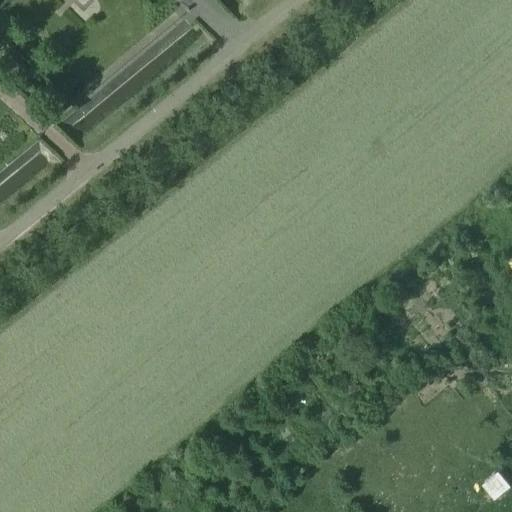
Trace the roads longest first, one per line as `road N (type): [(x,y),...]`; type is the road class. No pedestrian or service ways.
road 1 (unclassified): [(0,239),(292,0)]
road 2 (unknown): [(92,163),(0,83)]
